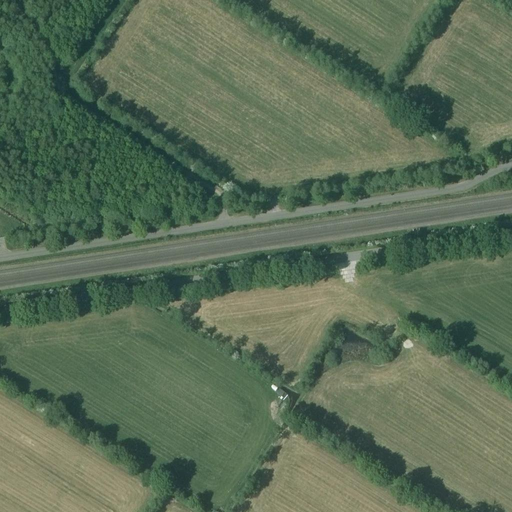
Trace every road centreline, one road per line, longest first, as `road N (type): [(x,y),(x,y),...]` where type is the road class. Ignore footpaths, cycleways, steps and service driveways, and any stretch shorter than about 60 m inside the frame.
road 1 (unclassified): [(0,258),(451,189),(511,166)]
road 2 (unclassified): [(0,311),(511,233)]
